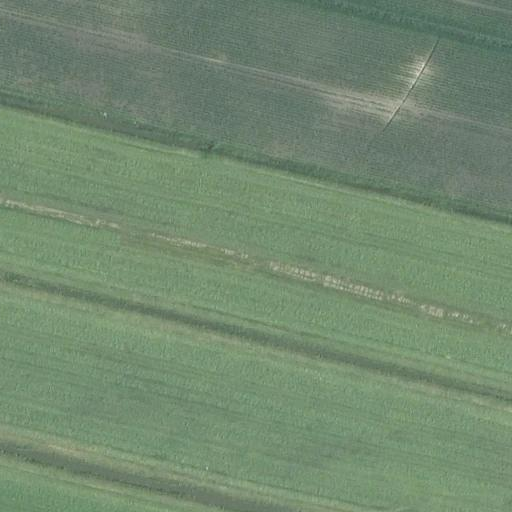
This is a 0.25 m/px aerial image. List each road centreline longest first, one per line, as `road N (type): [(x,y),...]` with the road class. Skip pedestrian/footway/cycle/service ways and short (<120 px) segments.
road 1 (track): [(0,207),(206,246),(511,328)]
road 2 (track): [(0,361),(413,493),(412,511)]
